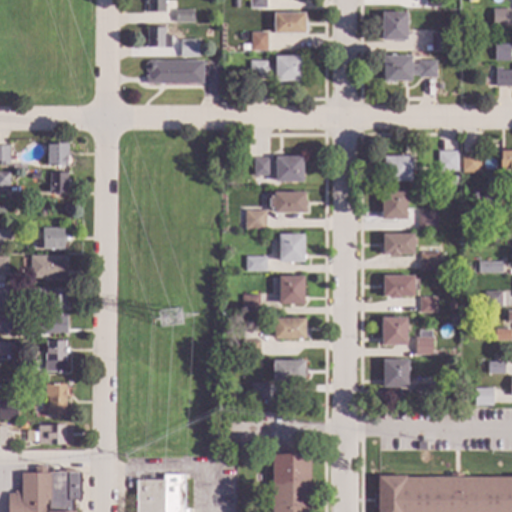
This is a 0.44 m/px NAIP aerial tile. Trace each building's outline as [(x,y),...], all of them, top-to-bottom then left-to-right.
[(163,0),(163,13),(146,13),(146,4),(145,4),(145,1),(146,1),(146,0),(163,0)] [(265,0),(265,9),(248,9),(248,0),(265,0)] [(442,0),(442,8),(424,8),(424,0),(442,0)] [(509,26),(491,26),(491,10),(509,10),(509,26)] [(192,24),(173,24),(174,11),(192,11),(192,24)] [(405,40),(380,40),(380,13),(406,13),(405,40)] [(303,35),(272,35),(272,14),(273,14),(303,14),(303,35)] [(163,35),(169,36),(169,49),(146,48),(146,28),(163,29),(163,35)] [(266,51),(249,51),(249,33),(266,34),(266,51)] [(448,51),(430,51),(430,33),(448,34),(448,51)] [(197,57),(179,57),(179,41),(198,41),(197,57)] [(508,61),(493,60),(493,44),(508,44),(508,61)] [(408,64),(418,65),(418,61),(436,61),(436,77),(418,76),(418,75),(408,75),(408,83),(380,83),(380,58),(408,59),(408,64)] [(301,84),(274,84),(274,75),(266,75),(266,77),(248,77),(248,61),(266,61),(266,64),(273,64),(273,59),(301,59),(301,84)] [(202,84),(144,84),(144,77),(147,77),(147,73),(144,70),(144,65),(148,62),(201,61),(202,84)] [(511,86),(494,86),(494,68),(500,68),(500,72),(511,72),(511,86)] [(66,166),(47,167),(47,144),(66,144),(66,166)] [(8,165),(0,165),(0,146),(8,146),(8,165)] [(457,172),(437,172),(437,152),(457,152),(457,172)] [(511,170),(499,170),(499,152),(511,152),(511,170)] [(479,173),(461,173),(461,155),(479,155),(479,173)] [(301,183),(274,183),(274,158),(301,158),(301,183)] [(410,182),(383,182),(383,158),(410,158),(410,182)] [(269,177),(252,177),(252,159),(269,159),(269,177)] [(8,187),(0,187),(0,173),(8,173),(8,187)] [(66,193),(49,193),(49,173),(66,173),(66,193)] [(498,207),(482,207),(482,191),(498,190),(498,207)] [(303,214),(272,214),(272,209),(267,209),(267,207),(260,207),(260,196),(273,196),(273,193),(303,193),(303,214)] [(404,220),(380,220),(380,193),(404,193),(404,220)] [(265,230),(244,230),(244,211),(264,211),(265,230)] [(436,230),(416,230),(416,212),(436,212),(436,230)] [(499,241),(484,241),(484,226),(499,226),(499,241)] [(63,250),(41,250),(41,229),(63,229),(63,250)] [(8,240),(0,240),(0,230),(8,230),(8,240)] [(302,263),(277,262),(277,235),(303,235),(302,263)] [(412,255),(398,255),(398,257),(387,257),(387,255),(381,255),(381,235),(412,235),(412,255)] [(437,271),(419,271),(419,253),(437,253),(437,271)] [(65,278),(29,278),(29,257),(65,257),(65,278)] [(265,272),(243,272),(243,257),(265,257),(265,272)] [(500,273),(476,273),(476,263),(500,263),(500,273)] [(303,305),(277,305),(277,291),(269,291),(269,280),(277,280),(277,278),(302,277),(303,305)] [(413,297),(398,297),(398,299),(387,299),(387,297),(381,297),(381,277),(413,277),(413,297)] [(0,289),(12,290),(12,298),(5,298),(5,307),(0,307),(0,289)] [(65,310),(46,310),(46,300),(37,300),(37,298),(26,298),(26,289),(65,289),(65,310)] [(500,307),(484,307),(484,291),(500,291),(500,307)] [(258,314),(241,314),(241,296),(258,296),(258,314)] [(436,314),(418,314),(418,298),(436,298),(436,314)] [(65,334),(27,334),(27,315),(65,315),(65,334)] [(9,334),(0,334),(0,317),(9,317),(9,334)] [(304,340),(273,340),(273,319),(303,319),(304,340)] [(405,346),(380,346),(380,319),(405,319),(405,346)] [(510,341),(494,342),(494,331),(510,331),(510,341)] [(430,339),(431,339),(431,356),(414,356),(414,339),(418,339),(418,332),(430,332),(430,339)] [(258,357),(241,357),(241,341),(258,341),(258,357)] [(12,354),(0,354),(0,342),(12,342),(12,354)] [(64,372),(45,372),(45,342),(64,342),(64,372)] [(303,382),(297,382),(297,384),(286,384),(286,381),(272,382),(272,362),(303,361),(303,382)] [(406,388),(381,388),(381,361),(406,361),(406,388)] [(503,375),(486,375),(486,363),(503,363),(503,375)] [(267,398),(250,398),(250,384),(267,384),(267,398)] [(63,416),(46,416),(46,398),(44,398),(44,386),(63,386),(63,416)] [(430,403),(413,404),(413,386),(430,386),(430,403)] [(473,407),(491,406),(491,389),(473,389),(473,407)] [(476,405),(461,405),(461,390),(476,390),(476,405)] [(16,421),(0,421),(0,402),(16,402),(16,421)] [(64,445),(43,445),(43,426),(64,426),(64,445)] [(309,511),(271,511),(271,455),(309,455),(309,511)] [(46,473),(80,473),(80,501),(74,501),(74,511),(6,511),(6,493),(20,493),(20,475),(33,475),(33,467),(46,467),(46,473)] [(463,478),(511,478),(511,511),(377,511),(377,507),(372,507),(372,495),(377,495),(376,477),(405,477),(405,478),(448,478),(448,471),(463,471),(463,478)] [(183,510),(187,510),(187,511),(135,511),(135,480),(162,480),(162,476),(183,475),(183,510)]
